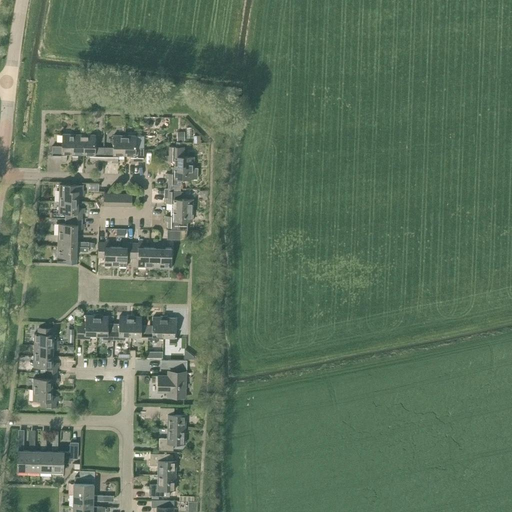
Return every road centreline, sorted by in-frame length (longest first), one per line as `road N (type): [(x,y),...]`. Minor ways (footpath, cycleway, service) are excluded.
road 1 (residential): [(103,212),(147,213),(148,178),(0,175)]
road 2 (residential): [(128,421),(0,419)]
